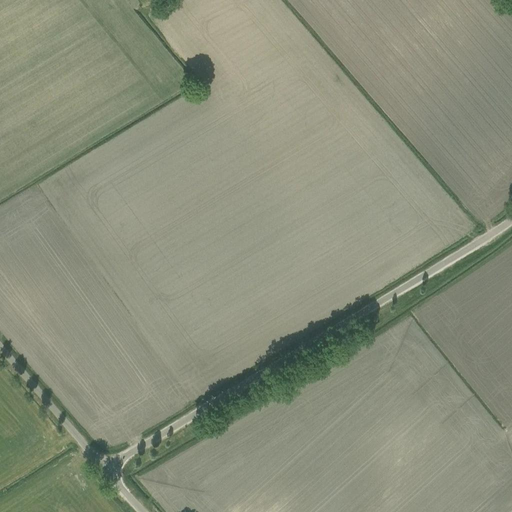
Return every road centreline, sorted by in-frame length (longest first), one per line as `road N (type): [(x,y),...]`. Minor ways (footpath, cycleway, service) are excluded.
road 1 (unclassified): [(104,469),(511,219)]
road 2 (unclassified): [(104,469),(0,350)]
